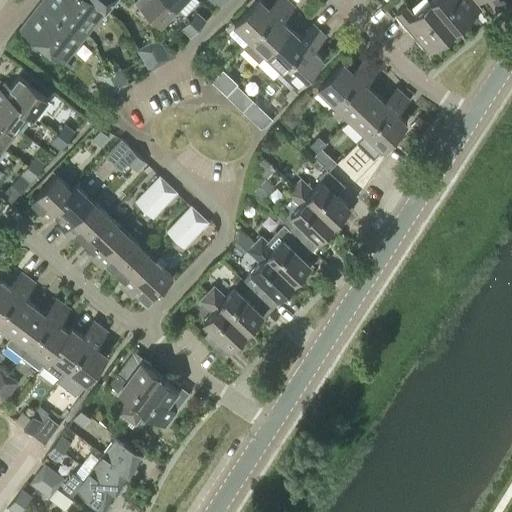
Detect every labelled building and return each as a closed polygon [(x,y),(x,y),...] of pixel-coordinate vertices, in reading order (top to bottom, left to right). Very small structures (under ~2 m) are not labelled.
[(101,15),(80,0),(41,0),(38,4),(82,39),(101,15)] [(112,0),(80,0),(101,15),(112,0)] [(176,6),(169,0),(136,0),(160,23),(176,6)] [(243,46),(286,0),(273,0),(268,6),(261,0),(255,0),(233,23),(236,26),(229,33),(243,46)] [(266,53),(291,27),(282,19),(294,6),(287,0),(286,0),(243,46),(258,61),(266,53)] [(428,52),(455,29),(430,0),(429,0),(414,14),(406,4),(395,13),(428,52)] [(482,7),(478,2),(475,0),(430,0),(455,29),(482,7)] [(82,39),(38,4),(19,29),(63,63),(82,39)] [(206,19),(197,11),(189,20),(198,28),(206,19)] [(190,36),(198,28),(189,20),(182,28),(190,36)] [(281,68),(319,29),(312,23),(300,36),(291,27),(266,53),(281,68)] [(291,92),(323,58),(313,49),(325,36),(319,29),(281,68),(274,76),(291,92)] [(170,57),(158,37),(147,43),(160,63),(170,57)] [(160,63),(147,43),(137,49),(149,69),(160,63)] [(334,102),(371,63),(364,57),(352,70),(342,60),(318,86),(334,102)] [(128,82),(116,61),(106,67),(118,88),(128,82)] [(350,117),(374,91),(365,82),(378,69),(371,63),(334,102),(350,117)] [(118,88),(106,67),(95,74),(107,94),(118,88)] [(47,96),(18,74),(8,87),(3,83),(0,86),(0,88),(34,114),(47,96)] [(230,77),(220,88),(227,94),(237,84),(230,77)] [(366,132),(403,93),(396,86),(383,99),(374,91),(350,117),(366,132)] [(34,114),(0,88),(0,116),(14,128),(28,110),(34,115),(34,114)] [(253,98),(246,92),(236,103),(243,109),(253,98)] [(381,148),(406,122),(397,112),(409,99),(403,93),(366,132),(356,141),(372,156),(380,147),(381,148)] [(243,109),(252,118),(262,108),(253,98),(243,109)] [(290,129),(299,119),(290,111),(281,121),(290,129)] [(14,128),(0,116),(0,142),(2,144),(14,128)] [(411,125),(419,134),(427,125),(419,117),(411,125)] [(64,123),(57,132),(67,140),(74,131),(64,123)] [(100,144),(108,136),(100,127),(91,136),(100,144)] [(67,140),(57,132),(50,141),(60,148),(67,140)] [(326,142),(318,135),(310,144),(317,152),(326,142)] [(128,162),(137,153),(128,145),(120,154),(128,162)] [(137,170),(145,161),(137,153),(128,162),(137,170)] [(327,167),(329,169),(336,161),(330,155),(322,163),(327,167)] [(36,173),(44,163),(34,156),(26,166),(36,173)] [(30,181),(36,173),(26,166),(20,175),(12,182),(20,191),(30,181)] [(43,221),(77,184),(76,184),(72,188),(56,174),(31,200),(42,211),(38,216),(43,221)] [(143,209),(168,183),(159,175),(135,200),(143,209)] [(265,179),(252,192),(259,199),(272,186),(265,179)] [(347,214),(352,209),(321,180),(311,191),(299,179),(293,186),(333,223),(342,214),(343,215),(345,215),(347,214)] [(152,217),(177,191),(168,183),(143,209),(152,217)] [(63,231),(93,199),(77,184),(43,221),(44,221),(53,211),(63,221),(58,226),(63,231)] [(325,232),(333,223),(293,186),(287,192),(299,203),(290,213),(321,242),(326,236),(326,234),(325,232)] [(83,241),(108,214),(93,199),(63,231),(68,235),(73,231),(83,241)] [(175,238),(199,213),(191,205),(166,230),(175,238)] [(183,247),(208,221),(199,213),(175,238),(183,247)] [(94,260),(124,229),(108,214),(83,241),(94,251),(89,255),(94,260)] [(115,270),(140,244),(124,229),(94,260),(99,265),(104,260),(115,270)] [(308,271),(313,266),(274,229),(263,240),(259,237),(253,243),(294,280),(302,271),(304,272),(305,272),(306,272),(307,272),(308,271)] [(286,289),(294,280),(253,243),(247,249),(259,260),(250,270),(281,299),(286,295),(286,294),(286,293),(287,293),(287,292),(287,291),(286,290),(286,289)] [(126,290),(155,259),(140,244),(115,270),(125,280),(121,285),(126,290)] [(147,301),(172,274),(155,259),(126,290),(131,295),(135,290),(147,301)] [(0,313),(28,277),(20,271),(9,285),(0,278),(0,313)] [(13,333),(34,304),(24,296),(35,282),(28,277),(0,313),(0,323),(12,332),(13,333)] [(265,316),(256,308),(264,299),(250,286),(242,294),(234,287),(224,298),(212,286),(206,293),(247,330),(255,321),(256,322),(258,322),(259,322),(260,322),(261,321),(265,316)] [(238,339),(247,330),(206,293),(200,299),(212,310),(203,320),(234,349),(238,345),(239,343),(239,342),(239,341),(239,340),(239,339),(238,339)] [(22,356),(62,303),(55,297),(44,311),(34,304),(13,333),(12,332),(4,343),(22,356)] [(40,369),(72,326),(71,325),(68,329),(59,323),(70,308),(62,303),(22,356),(40,369)] [(67,368),(100,325),(92,319),(81,333),(72,326),(40,369),(42,370),(45,366),(61,379),(68,369),(67,368)] [(85,382),(107,353),(96,345),(107,330),(100,325),(67,368),(68,369),(85,382)] [(126,417),(159,373),(150,366),(150,365),(150,364),(150,363),(150,362),(149,361),(144,357),(136,367),(127,360),(109,383),(119,389),(118,391),(128,398),(118,411),(126,417)] [(166,402),(180,384),(175,380),(174,379),(173,379),(172,379),(170,380),(169,381),(159,373),(126,417),(134,423),(144,410),(154,417),(164,425),(176,410),(166,402)] [(0,398),(3,401),(18,382),(8,374),(0,384),(0,398)] [(82,424),(89,415),(80,408),(73,418),(82,424)] [(23,426),(30,417),(22,411),(15,420),(22,425),(23,426)] [(32,433),(42,421),(33,413),(23,426),(32,433)] [(44,442),(59,423),(47,414),(42,421),(32,433),(44,442)] [(62,450),(69,441),(61,434),(54,443),(62,450)] [(102,453),(133,475),(136,471),(131,467),(141,454),(115,434),(102,453)] [(56,459),(62,450),(54,443),(47,453),(56,459)] [(133,475),(102,453),(89,471),(119,493),(123,488),(119,485),(127,474),(132,477),(133,475)] [(63,477),(44,463),(37,472),(56,486),(63,477)] [(89,471),(83,479),(73,472),(62,486),(73,494),(76,490),(106,511),(111,506),(107,502),(115,491),(119,493),(89,471)] [(56,486),(37,472),(30,481),(49,495),(56,486)] [(31,495),(21,488),(15,497),(24,504),(31,495)] [(15,511),(18,511),(24,504),(15,497),(8,506),(15,511)]
